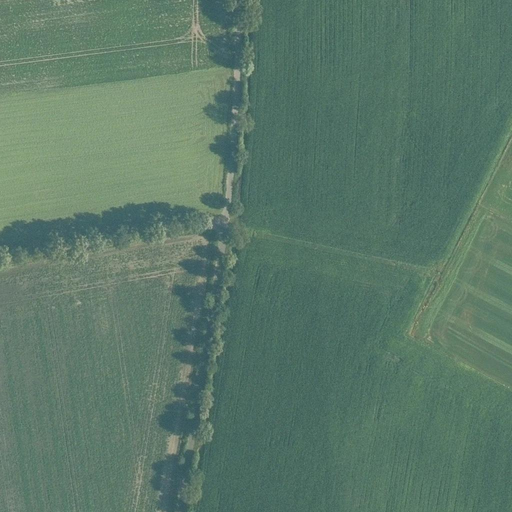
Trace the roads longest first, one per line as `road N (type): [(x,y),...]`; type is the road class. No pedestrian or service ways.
road 1 (unclassified): [(224,219),(177,511)]
road 2 (unclassified): [(0,255),(224,219)]
road 3 (unclassified): [(236,0),(224,219)]
